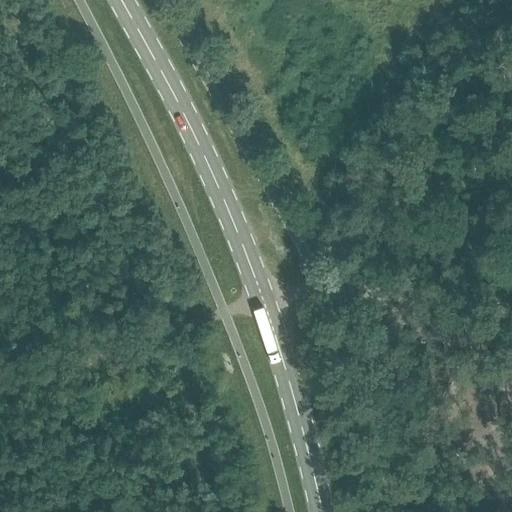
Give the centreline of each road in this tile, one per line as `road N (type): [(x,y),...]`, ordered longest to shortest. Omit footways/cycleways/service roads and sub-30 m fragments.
road 1 (primary): [(325,511),(262,295),(197,137),(118,0)]
road 2 (track): [(262,295),(0,391)]
road 3 (track): [(262,295),(334,288),(511,313)]
